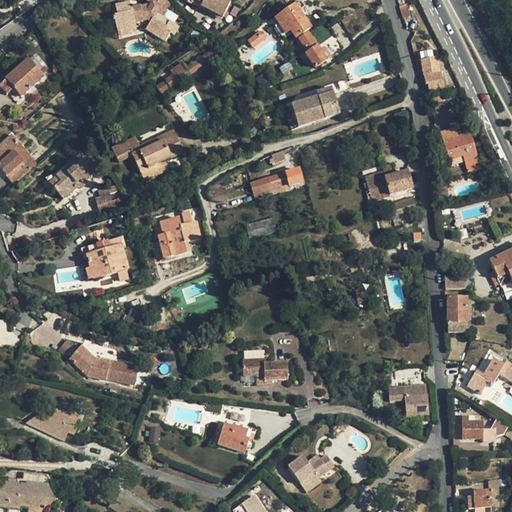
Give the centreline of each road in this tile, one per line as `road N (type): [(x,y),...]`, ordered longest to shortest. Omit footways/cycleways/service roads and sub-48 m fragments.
road 1 (residential): [(444,452),(417,112),(389,0)]
road 2 (residential): [(135,471),(225,494),(294,423),(334,409),(432,453)]
road 3 (unknown): [(417,112),(283,150),(208,191),(224,255)]
road 4 (primary): [(433,0),(511,160)]
road 5 (primary): [(511,110),(455,0)]
